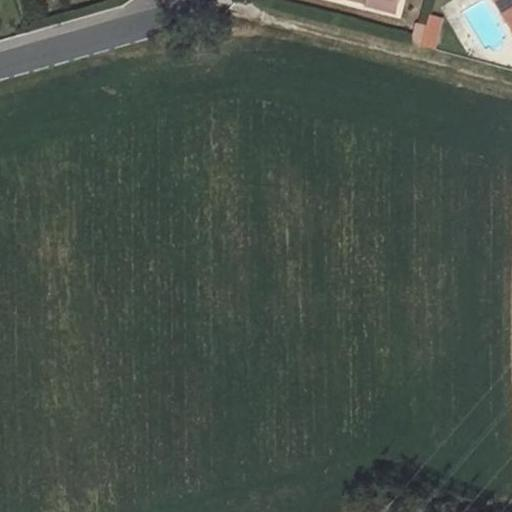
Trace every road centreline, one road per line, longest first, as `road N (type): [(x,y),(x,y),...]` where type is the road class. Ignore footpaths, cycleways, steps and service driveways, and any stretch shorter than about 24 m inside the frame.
road 1 (track): [(225,0),(281,25),(511,85)]
road 2 (unclassified): [(191,0),(151,21),(0,66)]
